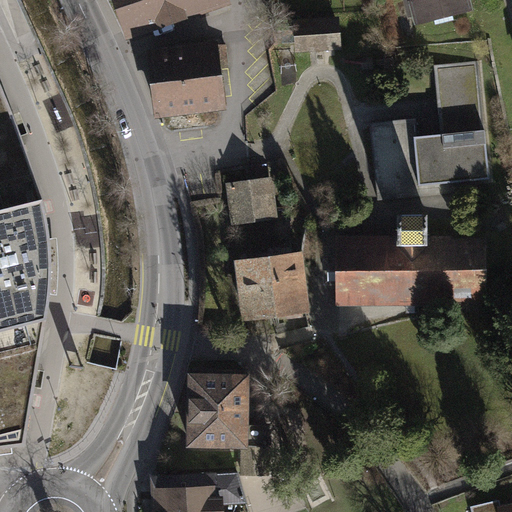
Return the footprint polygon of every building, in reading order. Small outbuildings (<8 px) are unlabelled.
[(117,0),(129,34),(227,0),(117,0)] [(414,0),(410,1),(416,24),(472,10),(469,0),(414,0)] [(337,21),(296,23),(298,49),(338,46),(337,21)] [(214,55),(213,46),(152,54),(160,115),(221,106),(216,70),(221,69),(219,54),(214,55)] [(441,134),(417,137),(416,119),(371,123),(378,200),(455,192),(454,182),(489,179),(478,61),(434,66),(441,134)] [(0,209),(42,199),(33,169),(23,141),(10,108),(0,83),(0,209)] [(274,217),(269,179),(231,185),(235,222),(274,217)] [(48,226),(42,199),(0,209),(0,330),(46,319),(49,297),(51,272),(51,254),(48,226)] [(398,239),(338,240),(338,302),(448,301),(448,299),(485,298),(484,241),(452,241),(452,240),(427,240),(426,215),(398,216),(398,239)] [(269,249),(270,257),(240,260),(246,317),(305,311),(299,254),(279,256),(278,249),(269,249)] [(0,330),(0,447),(25,445),(46,319),(0,330)] [(246,376),(191,375),(190,443),(243,444),(242,471),(266,472),(267,444),(268,444),(268,426),(245,425),(246,376)] [(157,511),(218,511),(218,496),(225,496),(225,499),(244,498),(237,472),(223,473),(223,478),(217,479),(217,473),(156,476),(157,511)]
